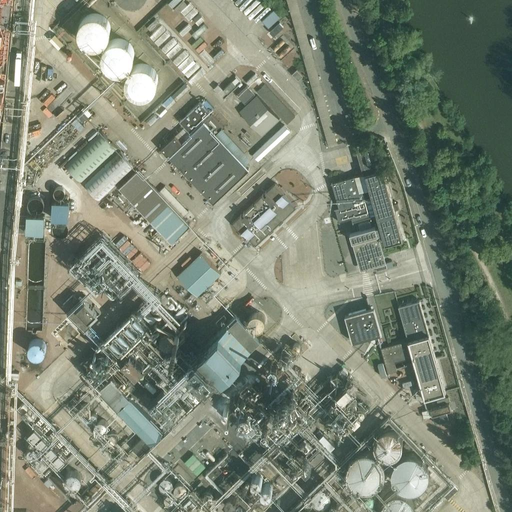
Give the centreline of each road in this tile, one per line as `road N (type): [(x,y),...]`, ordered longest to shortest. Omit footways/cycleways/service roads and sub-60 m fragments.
road 1 (unclassified): [(349,0),(505,511)]
road 2 (unknown): [(279,511),(388,396)]
